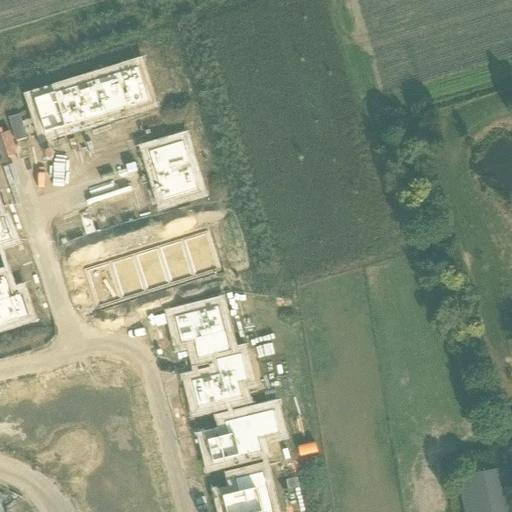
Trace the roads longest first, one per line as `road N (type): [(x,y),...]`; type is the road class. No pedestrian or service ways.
road 1 (residential): [(188,511),(150,364),(130,348),(78,352)]
road 2 (residential): [(31,212),(78,352)]
